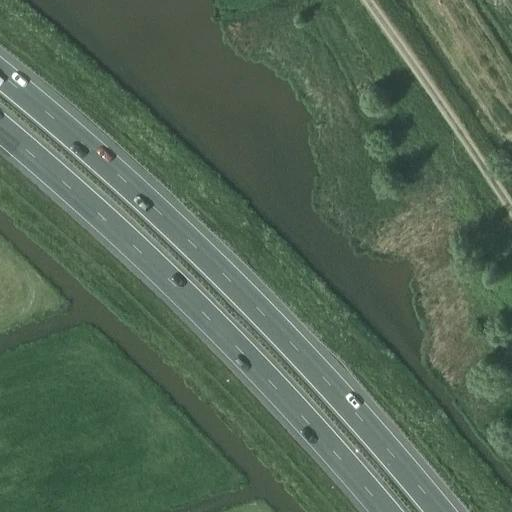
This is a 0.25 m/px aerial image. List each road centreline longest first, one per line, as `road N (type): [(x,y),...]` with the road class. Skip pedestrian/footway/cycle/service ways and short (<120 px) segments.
road 1 (trunk): [(437,511),(265,315),(0,75)]
road 2 (trunk): [(0,131),(242,353),(378,511)]
road 3 (track): [(511,214),(368,0)]
